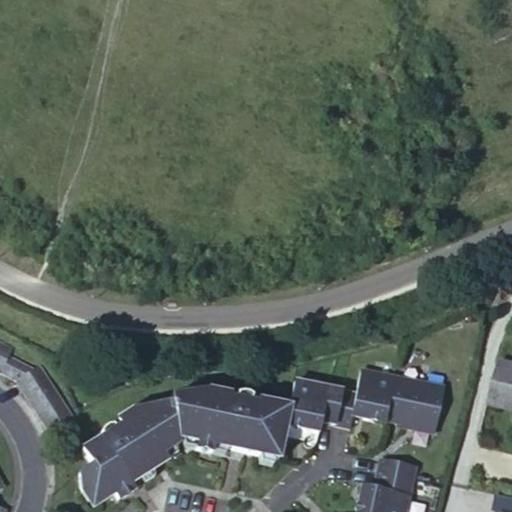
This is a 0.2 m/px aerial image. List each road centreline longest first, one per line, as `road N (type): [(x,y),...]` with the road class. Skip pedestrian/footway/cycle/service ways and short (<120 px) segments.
road 1 (unclassified): [(0,276),(108,311),(204,320),(379,281),(511,233)]
road 2 (residential): [(23,511),(31,486),(28,442),(0,401)]
